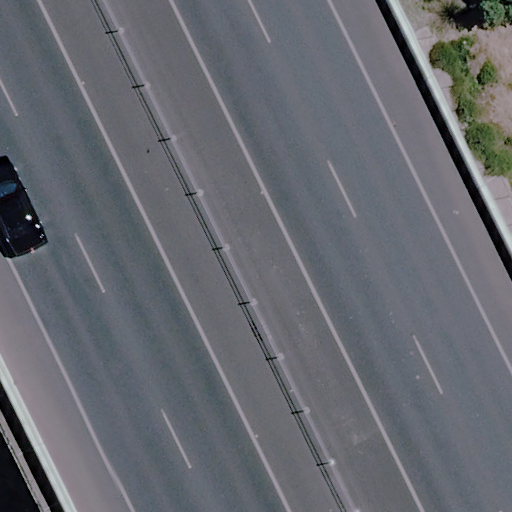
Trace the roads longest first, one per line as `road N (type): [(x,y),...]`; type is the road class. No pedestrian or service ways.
road 1 (motorway): [(251,0),(503,511)]
road 2 (motorway): [(205,511),(0,95)]
